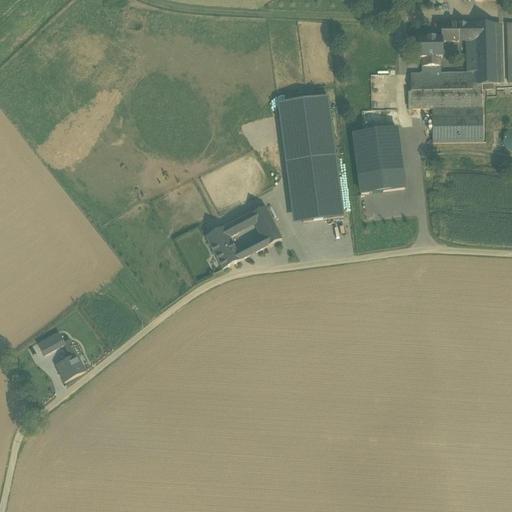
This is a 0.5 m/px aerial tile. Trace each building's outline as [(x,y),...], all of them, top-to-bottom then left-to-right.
[(511,25),(474,26),(475,75),(475,87),(481,87),(492,86),(496,86),(511,85),(511,25)] [(441,41),(441,44),(459,44),(458,26),(440,26),(440,41),(441,41)] [(474,26),(465,26),(465,44),(467,75),(475,75),(474,26)] [(440,41),(419,42),(419,60),(421,60),(440,60),(442,60),(441,44),(441,41),(440,41)] [(440,60),(421,60),(421,69),(440,68),(440,60)] [(475,87),(475,75),(467,75),(440,76),(422,76),(410,77),(410,95),(411,112),(431,111),(482,110),(481,92),(481,87),(475,87)] [(398,76),(370,77),(371,113),(397,112),(398,76)] [(327,99),(277,106),(292,225),(343,219),(327,99)] [(482,145),(482,110),(431,111),(432,145),(482,145)] [(362,119),(363,127),(376,127),(375,118),(362,119)] [(511,130),(509,131),(505,134),(503,139),(503,143),(504,148),(507,151),(511,154),(511,153),(511,130)] [(396,131),(352,137),(360,196),(404,190),(396,131)] [(265,199),(245,209),(250,217),(265,209),(269,207),(265,199)] [(245,209),(229,217),(234,224),(240,236),(256,228),(250,217),(245,209)] [(265,209),(250,217),(256,228),(262,238),(268,249),(282,241),(265,209)] [(170,218),(177,231),(192,224),(185,211),(170,218)] [(206,239),(234,224),(229,217),(201,231),(206,239)] [(216,258),(233,248),(230,241),(240,236),(234,224),(206,239),(216,258)] [(256,255),(268,249),(262,238),(250,245),(256,255)] [(233,248),(216,258),(219,262),(224,271),(224,272),(241,262),(236,254),(233,248)] [(236,254),(241,262),(249,258),(244,249),(236,254)] [(217,275),(224,271),(219,262),(211,266),(217,275)] [(63,346),(64,345),(60,336),(39,347),(44,357),(64,347),(63,346)] [(71,360),(77,357),(69,343),(64,345),(63,346),(64,347),(71,360)] [(71,360),(56,368),(65,384),(86,373),(85,372),(80,362),(77,357),(71,360)] [(86,359),(80,362),(85,372),(91,369),(86,359)]
